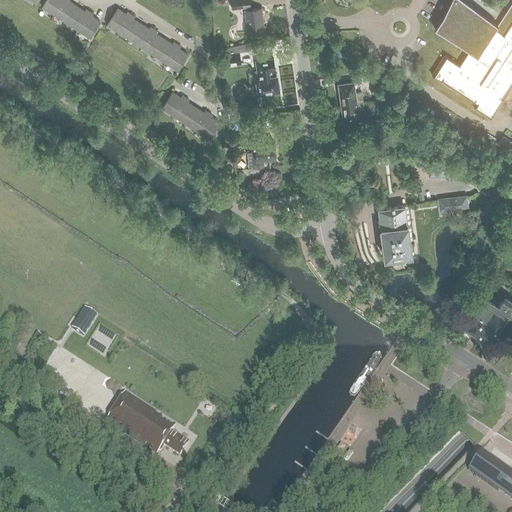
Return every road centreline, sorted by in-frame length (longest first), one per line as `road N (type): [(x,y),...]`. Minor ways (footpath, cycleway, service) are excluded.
road 1 (tertiary): [(231,204),(0,54)]
road 2 (residential): [(231,204),(211,59),(115,0)]
road 3 (track): [(195,495),(0,365)]
road 4 (secondary): [(327,226),(293,0)]
road 5 (residential): [(320,511),(468,359)]
road 6 (secondary): [(468,359),(347,277),(327,226)]
road 7 (trunk): [(396,511),(511,390)]
